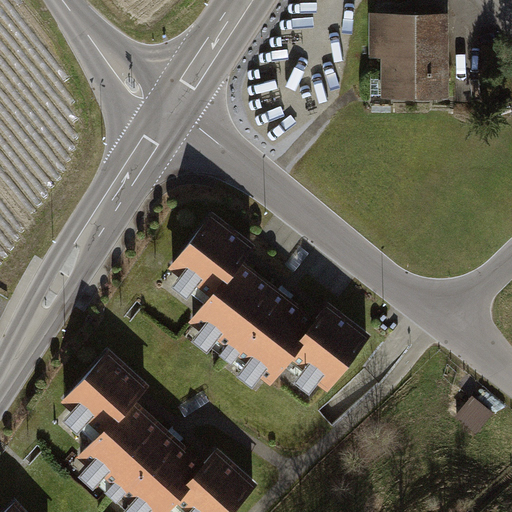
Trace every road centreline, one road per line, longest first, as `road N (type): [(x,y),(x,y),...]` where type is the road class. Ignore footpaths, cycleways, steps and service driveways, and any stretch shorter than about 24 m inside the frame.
road 1 (unclassified): [(165,107),(444,319)]
road 2 (tertiary): [(165,107),(0,374)]
road 3 (tertiary): [(165,107),(70,0)]
road 4 (tertiary): [(240,0),(165,107)]
